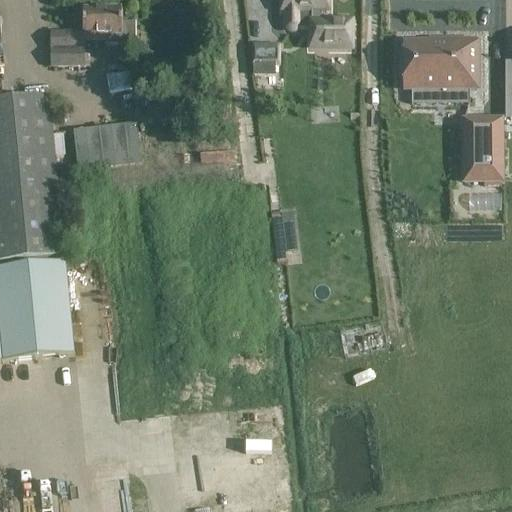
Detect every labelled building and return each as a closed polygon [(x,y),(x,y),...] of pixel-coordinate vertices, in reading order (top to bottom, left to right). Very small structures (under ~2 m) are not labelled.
[(327,0),(283,0),(284,9),(286,9),(286,26),(287,30),(289,32),(293,33),(296,32),(298,30),(299,26),(300,9),(312,9),(311,47),(351,47),(351,25),(327,25),(327,9),(328,9),(327,0)] [(52,68),(72,68),(86,68),(86,50),(86,42),(88,42),(105,42),(105,47),(136,47),(136,24),(122,24),(122,11),(84,11),(84,33),(52,34),(52,68)] [(406,48),(406,93),(478,93),(479,46),(406,48)] [(253,47),(253,67),(280,67),(280,47),(253,47)] [(50,99),(0,103),(0,265),(65,259),(50,99)] [(502,121),(463,121),(463,184),(503,184),(502,121)] [(137,123),(73,132),(78,173),(142,165),(137,123)] [(66,265),(0,270),(0,364),(74,358),(66,265)]
